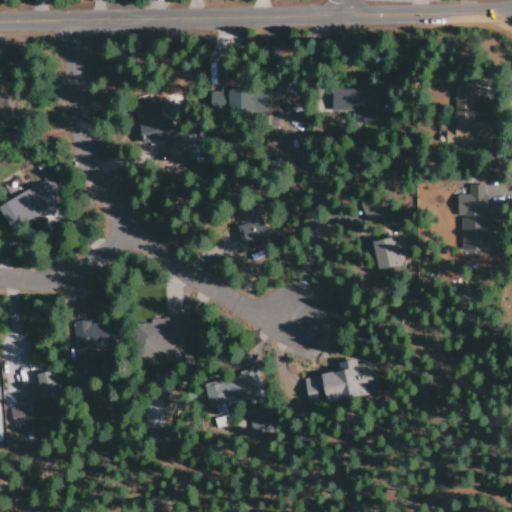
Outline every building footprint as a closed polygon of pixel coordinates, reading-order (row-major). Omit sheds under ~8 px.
[(0,80),(0,116),(14,117),(15,81),(0,80)] [(210,88),(210,113),(252,113),(252,88),(210,88)] [(0,203),(0,212),(10,231),(46,211),(46,210),(62,201),(54,186),(48,189),(43,180),(0,203)] [(458,194),(460,248),(490,247),(489,183),(468,184),(468,194),(458,194)] [(237,223),(243,243),(265,236),(259,216),(237,223)] [(371,242),(377,269),(405,264),(399,236),(371,242)] [(134,324),(135,357),(159,356),(159,359),(174,359),(185,322),(185,318),(149,319),(148,323),(134,324)] [(72,323),(73,354),(115,352),(114,321),(72,323)] [(303,377),(308,404),(377,392),(374,376),(359,378),(356,359),(337,362),(339,371),(303,377)] [(59,395),(53,370),(35,374),(40,399),(59,395)] [(205,382),(210,409),(260,399),(255,372),(205,382)] [(10,437),(22,436),(21,432),(32,431),(30,406),(7,409),(10,437)]
